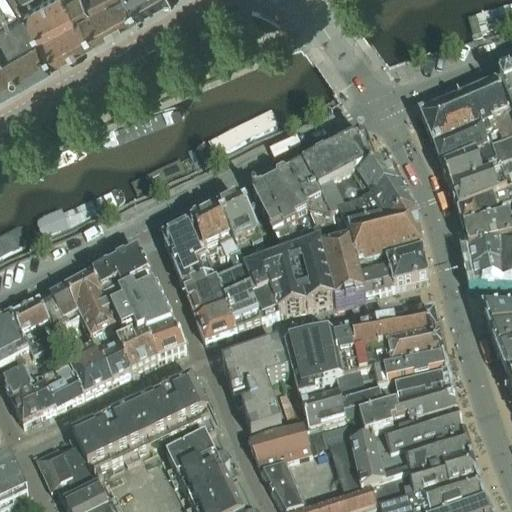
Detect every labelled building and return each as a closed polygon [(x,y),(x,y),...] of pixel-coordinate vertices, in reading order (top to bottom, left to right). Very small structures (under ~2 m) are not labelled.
[(0,0),(0,88),(50,59),(16,0),(0,0)] [(16,0),(50,59),(78,44),(97,33),(83,10),(80,12),(72,0),(39,0),(32,4),(30,0),(16,0)] [(72,0),(80,12),(83,10),(97,33),(136,11),(139,10),(132,0),(72,0)] [(132,0),(139,10),(156,0),(132,0)] [(252,11),(252,13),(252,16),(253,18),(254,20),(256,22),(257,24),(259,26),(261,27),(263,28),(266,29),(268,29),(270,29),(273,29),(275,28),(280,26),(278,24),(272,20),(269,18),(265,16),(262,14),(258,13),(252,11)] [(505,11),(425,34),(431,52),(510,29),(505,11)] [(511,91),(510,87),(500,91),(500,92),(511,119),(511,91)] [(421,125),(434,155),(481,137),(507,124),(495,93),(446,114),(444,108),(426,116),(428,122),(421,125)] [(180,111),(98,146),(105,162),(187,127),(180,111)] [(275,118),(209,149),(217,165),(283,134),(275,118)] [(434,155),(442,177),(481,161),(493,157),(501,177),(511,172),(511,134),(507,124),(481,137),(434,155)] [(355,147),(331,160),(345,186),(356,180),(381,166),(380,164),(374,163),(367,149),(365,150),(358,147),(357,146),(355,146),(355,147)] [(88,149),(34,172),(40,188),(95,165),(88,149)] [(194,157),(136,185),(144,201),(202,173),(194,157)] [(450,197),(459,220),(511,202),(511,172),(501,177),(493,157),(481,161),(489,183),(450,197)] [(317,201),(345,186),(331,160),(303,174),(317,201)] [(481,161),(442,177),(450,197),(489,183),(481,161)] [(356,180),(372,209),(399,194),(385,171),(384,171),(382,166),(381,166),(356,180)] [(321,209),(317,201),(303,174),(289,181),(305,216),(321,209)] [(333,236),(345,233),(382,224),(384,227),(416,221),(399,194),(372,209),(356,180),(345,186),(317,201),(321,209),(305,216),(314,239),(316,238),(331,230),(333,236)] [(305,216),(289,181),(252,201),(278,258),(314,239),(305,216)] [(126,189),(36,230),(44,246),(133,204),(126,189)] [(511,214),(511,202),(459,220),(463,238),(498,228),(496,219),(511,214)] [(269,266),(240,207),(218,218),(231,248),(245,278),(269,266)] [(231,248),(218,218),(192,231),(195,239),(194,240),(201,256),(211,280),(216,290),(245,278),(231,248)] [(384,227),(382,224),(345,233),(350,250),(352,258),(357,278),(388,270),(404,266),(423,262),(420,241),(416,221),(384,227)] [(511,238),(508,225),(498,228),(463,238),(468,258),(511,250),(511,238)] [(27,232),(0,244),(0,266),(35,250),(27,232)] [(201,256),(194,240),(191,232),(163,246),(173,270),(201,256)] [(316,238),(314,239),(278,258),(281,263),(269,266),(245,278),(250,289),(257,307),(270,301),(279,324),(340,310),(320,258),(323,257),(316,238)] [(364,304),(357,278),(352,258),(350,250),(323,257),(320,258),(340,310),(364,304)] [(511,250),(468,258),(472,276),(504,274),(511,273),(511,250)] [(173,270),(183,293),(211,280),(201,256),(173,270)] [(103,278),(93,284),(104,307),(132,292),(138,295),(144,292),(146,295),(154,291),(139,259),(125,266),(124,265),(116,270),(116,271),(103,278)] [(404,266),(411,293),(428,288),(428,286),(429,286),(429,284),(425,266),(425,264),(423,264),(423,262),(404,266)] [(404,266),(388,270),(395,297),(411,293),(404,266)] [(357,278),(364,304),(395,297),(388,270),(357,278)] [(502,294),(511,294),(511,273),(504,274),(502,294)] [(475,292),(502,294),(504,274),(472,276),(475,292)] [(216,290),(211,280),(183,293),(197,328),(227,316),(221,301),(216,290)] [(110,321),(104,307),(93,284),(93,283),(65,298),(80,328),(92,351),(97,360),(107,356),(108,359),(118,355),(123,352),(125,352),(121,344),(110,321)] [(250,289),(221,301),(227,316),(237,340),(262,331),(253,309),(257,307),(250,289)] [(121,344),(134,338),(138,346),(145,342),(148,348),(175,337),(156,296),(137,305),(134,299),(119,306),(123,315),(110,321),(121,344)] [(65,298),(39,312),(54,343),(80,328),(65,298)] [(262,331),(279,324),(270,301),(257,307),(253,309),(262,331)] [(23,350),(30,364),(32,369),(59,354),(54,343),(39,312),(12,326),(16,333),(14,334),(23,350)] [(237,340),(227,316),(197,328),(196,329),(205,351),(206,351),(237,340)] [(430,322),(381,330),(385,353),(434,342),(430,322)] [(491,343),(511,341),(511,323),(497,323),(486,322),(485,322),(484,323),(491,343)] [(0,361),(23,350),(14,334),(10,327),(0,332),(0,361)] [(351,336),(333,340),(337,364),(385,353),(381,330),(351,336)] [(180,345),(175,337),(148,348),(158,369),(186,359),(180,345)] [(65,338),(55,343),(59,352),(70,347),(65,338)] [(306,403),(307,408),(320,404),(317,393),(342,387),(337,364),(333,340),(312,344),(285,350),(299,404),(306,403)] [(511,341),(491,343),(498,364),(511,359),(511,341)] [(434,342),(385,353),(337,364),(342,387),(443,364),(442,362),(437,363),(434,342)] [(130,382),(158,369),(148,348),(147,346),(125,352),(123,352),(118,355),(130,382)] [(30,364),(23,350),(0,361),(0,378),(24,367),(30,364)] [(113,391),(97,360),(92,351),(64,364),(69,374),(84,404),(113,391)] [(251,444),(281,436),(265,391),(287,383),(279,352),(227,370),(222,371),(237,416),(242,415),(243,419),(251,444)] [(113,391),(130,382),(118,355),(108,359),(107,356),(97,360),(113,391)] [(511,359),(498,364),(507,386),(511,383),(511,359)] [(443,364),(342,387),(317,393),(320,404),(327,402),(324,393),(337,390),(339,401),(338,401),(339,409),(375,399),(447,381),(443,364)] [(0,378),(0,382),(4,392),(23,383),(29,380),(24,367),(0,378)] [(69,412),(84,404),(69,374),(54,381),(69,412)] [(13,410),(30,402),(45,394),(42,388),(36,377),(29,380),(23,383),(4,392),(13,410)] [(57,418),(69,412),(54,381),(42,388),(45,394),(57,418)] [(339,409),(343,427),(344,427),(451,397),(447,381),(375,399),(339,409)] [(36,465),(35,465),(39,472),(44,485),(52,500),(57,497),(62,507),(64,511),(66,511),(103,495),(109,492),(106,487),(106,486),(104,487),(99,478),(123,467),(126,473),(141,467),(140,466),(138,460),(170,445),(173,452),(174,456),(176,459),(206,444),(216,440),(212,432),(193,389),(192,387),(73,443),(60,449),(54,452),(53,452),(55,456),(43,462),(42,462),(39,463),(36,465)] [(41,425),(57,418),(45,394),(30,402),(41,425)] [(343,427),(318,434),(324,457),(333,455),(367,445),(457,422),(457,421),(458,421),(453,402),(452,402),(451,397),(344,427),(343,427)] [(288,400),(279,403),(289,433),(298,430),(288,400)] [(327,402),(320,404),(307,408),(299,410),(306,437),(318,434),(343,427),(339,409),(338,401),(327,404),(327,402)] [(41,425),(30,402),(13,410),(20,427),(24,434),(41,425)] [(470,460),(465,445),(443,451),(443,450),(465,443),(459,422),(457,423),(457,422),(367,445),(333,455),(348,502),(360,498),(369,494),(470,460)] [(302,431),(281,436),(251,444),(252,445),(248,447),(252,459),(260,477),(312,465),(319,463),(324,457),(318,434),(306,437),(304,438),(302,431)] [(176,459),(166,464),(172,476),(167,478),(175,493),(179,490),(190,511),(238,511),(206,444),(176,459)] [(369,494),(374,511),(398,511),(478,487),(471,466),(464,468),(471,465),(470,460),(369,494)] [(0,472),(0,511),(6,511),(28,502),(12,467),(0,472)] [(261,481),(278,511),(305,511),(288,473),(261,481)] [(476,511),(485,509),(484,507),(478,487),(398,511),(476,511)] [(374,511),(369,494),(360,498),(348,502),(320,511),(374,511)] [(103,495),(66,511),(119,511),(115,505),(109,508),(103,495)]
